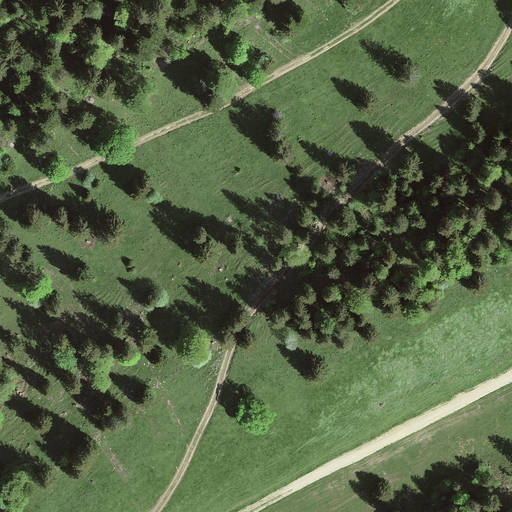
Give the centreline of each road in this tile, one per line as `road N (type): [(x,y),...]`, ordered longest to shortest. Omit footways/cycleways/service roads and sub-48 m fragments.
road 1 (track): [(511,21),(478,76),(373,168),(247,317),(180,473),(154,511)]
road 2 (track): [(0,198),(209,109),(394,0)]
road 3 (track): [(255,511),(511,378)]
